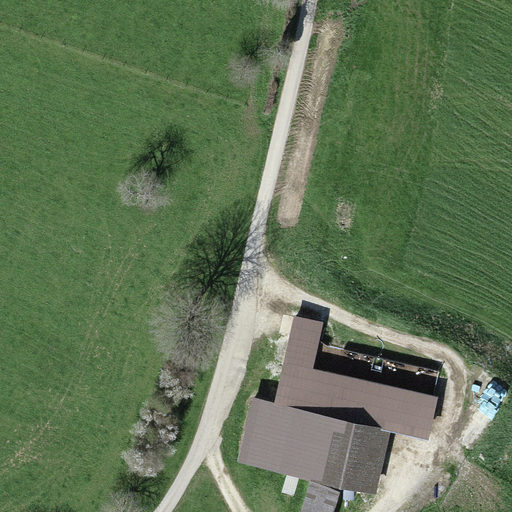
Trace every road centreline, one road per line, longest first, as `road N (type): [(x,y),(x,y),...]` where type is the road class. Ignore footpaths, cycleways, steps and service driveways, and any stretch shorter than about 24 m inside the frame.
road 1 (unclassified): [(307,0),(214,405),(162,511)]
road 2 (track): [(373,511),(441,439),(462,388),(445,352),(280,289),(254,249)]
